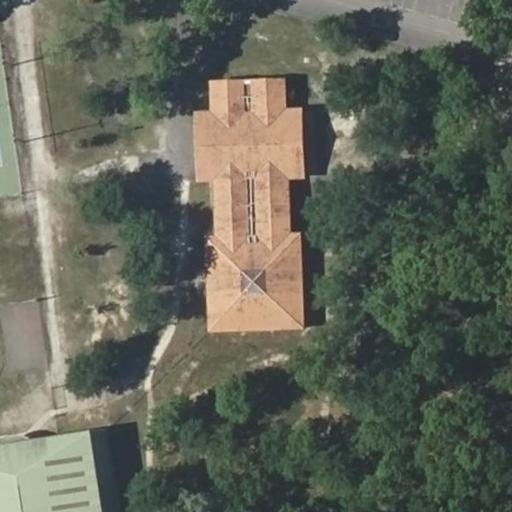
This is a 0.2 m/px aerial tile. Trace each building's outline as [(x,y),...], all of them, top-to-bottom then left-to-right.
[(287,176),(285,111),(283,81),(213,84),(215,114),(217,179),(219,239),(209,239),(213,330),(303,326),(299,236),(289,236),(287,176)] [(303,176),(301,111),(285,111),(287,176),(303,176)] [(217,179),(215,114),(198,115),(200,180),(217,179)] [(0,310),(11,374),(51,367),(39,300),(0,306),(0,310)] [(0,511),(119,511),(107,431),(38,442),(36,442),(34,443),(32,444),(31,445),(31,446),(30,447),(29,448),(5,452),(4,451),(3,450),(2,449),(1,449),(0,448),(0,511)] [(26,435),(20,433),(14,434),(9,436),(4,439),(1,442),(0,442),(0,448),(1,449),(2,449),(3,450),(4,451),(5,452),(29,448),(30,447),(31,446),(31,445),(32,444),(34,443),(36,442),(38,442),(30,437),(27,436),(26,435)]
